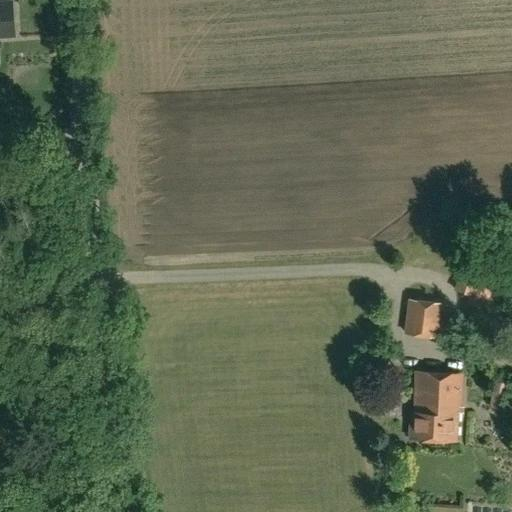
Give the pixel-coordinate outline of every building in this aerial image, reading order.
[(0,36),(13,36),(11,3),(0,3),(0,36)] [(467,248),(456,291),(490,300),(501,257),(467,248)] [(406,333),(437,337),(441,303),(410,300),(406,333)] [(506,370),(487,371),(489,396),(507,395),(506,370)] [(463,373),(416,371),(415,412),(411,412),(410,439),(457,441),(459,413),(461,413),(463,373)]
